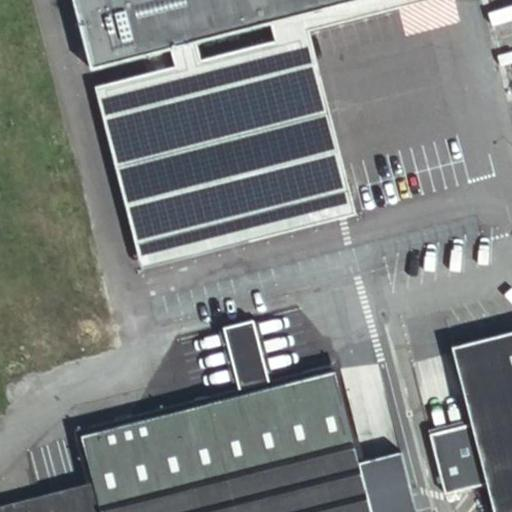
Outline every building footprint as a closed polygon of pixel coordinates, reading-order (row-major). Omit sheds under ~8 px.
[(73,0),(91,72),(170,52),(196,46),(270,27),(377,0),(73,0)] [(196,46),(170,52),(175,69),(95,89),(140,271),(355,217),(309,35),(443,0),(377,0),(270,27),(275,44),(200,63),(196,46)] [(511,511),(511,333),(448,350),(489,511),(511,511)] [(84,436),(98,490),(103,511),(369,511),(334,373),(84,436)] [(103,511),(98,490),(11,511),(103,511)]
